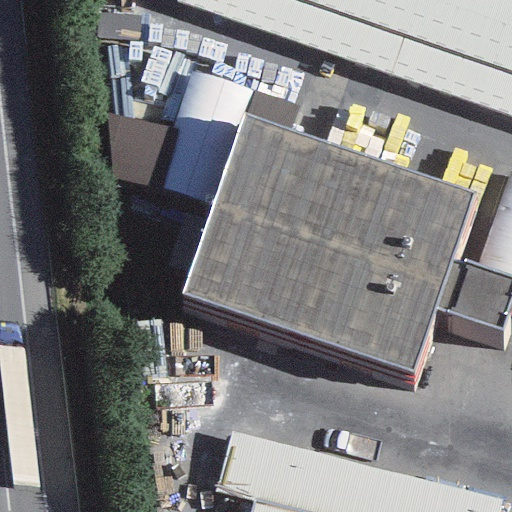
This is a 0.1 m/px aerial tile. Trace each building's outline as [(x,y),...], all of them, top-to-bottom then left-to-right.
[(511,0),(172,0),(511,114),(511,0)] [(250,90),(190,69),(170,128),(180,132),(161,188),(211,205),(242,114),(250,90)] [(298,107),(254,93),(246,116),(290,131),(298,107)] [(246,116),(242,114),(211,205),(178,294),(297,335),(359,154),(290,131),(246,116)] [(105,116),(110,180),(161,188),(180,132),(170,128),(105,116)] [(475,194),(359,154),(297,335),(412,374),(435,307),(501,329),(511,296),(511,276),(453,257),(475,194)] [(497,511),(500,501),(229,432),(213,493),(251,503),(286,511),(497,511)] [(286,511),(251,503),(248,511),(286,511)]
